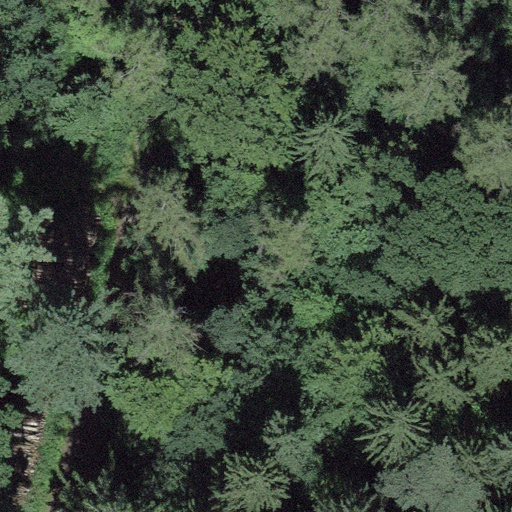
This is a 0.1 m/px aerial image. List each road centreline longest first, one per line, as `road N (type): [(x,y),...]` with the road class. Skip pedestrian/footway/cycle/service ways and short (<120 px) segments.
road 1 (track): [(100,399),(153,174)]
road 2 (track): [(153,174),(204,0)]
